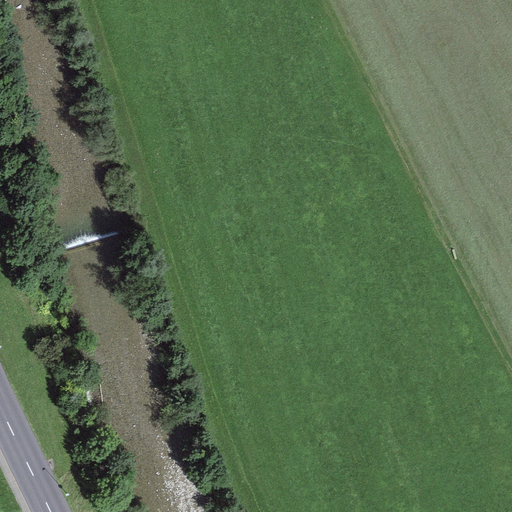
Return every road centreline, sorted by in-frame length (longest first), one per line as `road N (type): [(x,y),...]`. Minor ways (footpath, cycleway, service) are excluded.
road 1 (track): [(329,0),(511,361)]
road 2 (primary): [(51,511),(0,401)]
